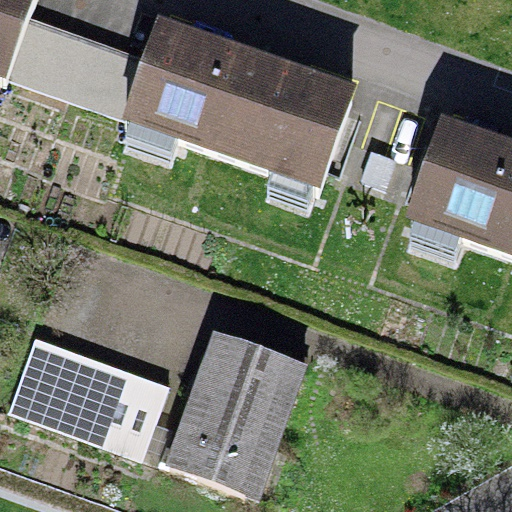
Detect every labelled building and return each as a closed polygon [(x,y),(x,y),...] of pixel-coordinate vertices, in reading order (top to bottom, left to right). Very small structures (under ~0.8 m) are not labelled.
[(35,0),(0,0),(0,77),(69,103),(89,47),(27,25),(35,0)] [(149,68),(89,47),(69,103),(318,192),(348,111),(158,43),(149,68)] [(511,167),(442,142),(413,222),(511,256),(511,167)] [(168,391),(35,344),(9,418),(143,465),(168,391)] [(301,375),(214,346),(171,476),(245,501),(263,447),(275,451),(301,375)]
